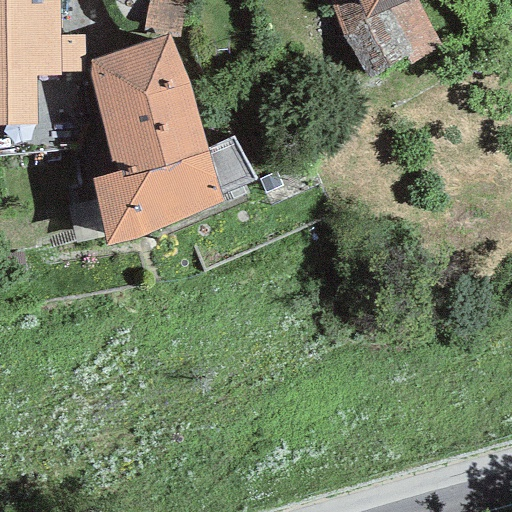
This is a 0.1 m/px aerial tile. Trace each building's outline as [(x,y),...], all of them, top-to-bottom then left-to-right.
[(83,73),(83,35),(60,37),(58,0),(0,0),(0,125),(35,124),(34,76),(60,76),(60,70),(83,73)] [(180,36),(184,0),(148,0),(141,30),(180,36)] [(439,47),(417,0),(407,0),(366,18),(358,0),(328,0),(341,37),(372,87),(439,47)] [(358,0),(366,18),(407,0),(358,0)] [(168,35),(89,61),(88,75),(114,172),(119,170),(121,180),(207,150),(190,84),(168,35)] [(232,138),(207,150),(121,180),(119,170),(114,172),(92,179),(106,246),(140,239),(225,201),(220,193),(254,180),(232,138)]
